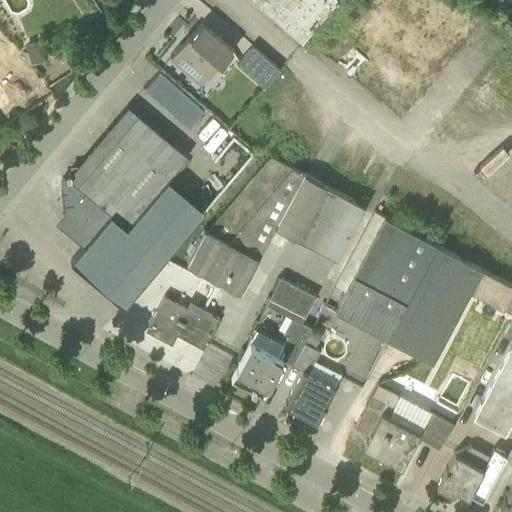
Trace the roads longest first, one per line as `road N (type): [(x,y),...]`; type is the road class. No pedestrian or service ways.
road 1 (residential): [(390,511),(0,302)]
road 2 (residential): [(0,202),(167,0)]
